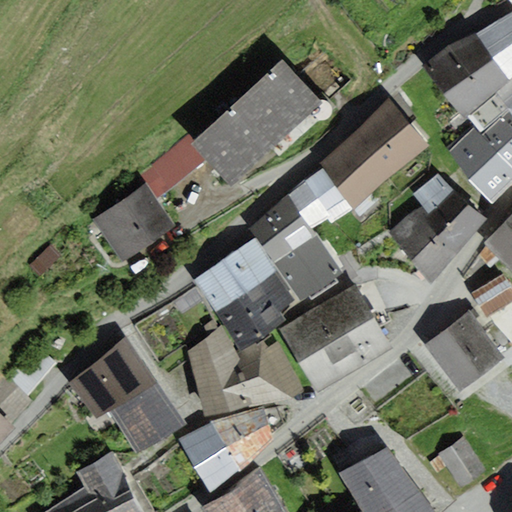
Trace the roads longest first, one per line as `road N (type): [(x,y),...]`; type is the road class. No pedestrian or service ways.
road 1 (residential): [(0,443),(426,56),(486,14),(511,6)]
road 2 (unclassified): [(204,511),(409,337),(511,204)]
